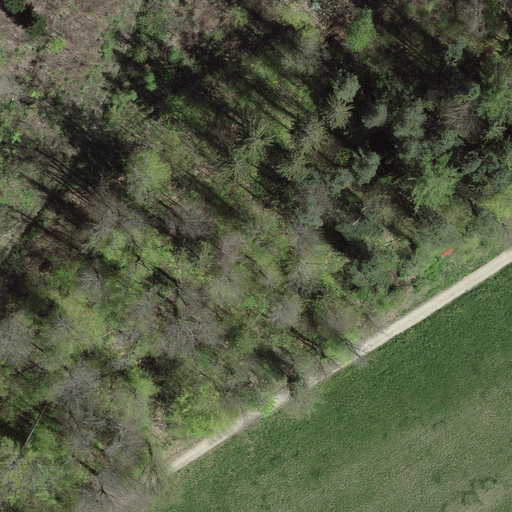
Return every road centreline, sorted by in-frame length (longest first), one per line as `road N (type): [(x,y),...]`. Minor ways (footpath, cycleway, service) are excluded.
road 1 (track): [(121,511),(511,256)]
road 2 (track): [(91,134),(383,0)]
road 3 (track): [(0,266),(91,134),(133,0)]
